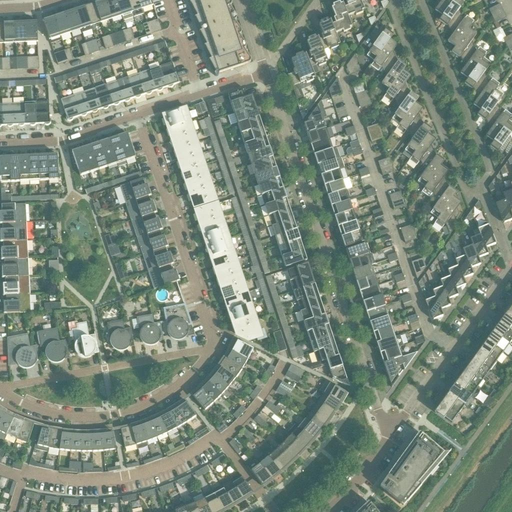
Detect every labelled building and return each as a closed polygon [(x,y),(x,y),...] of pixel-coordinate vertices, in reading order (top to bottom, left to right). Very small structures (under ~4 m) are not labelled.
[(95,3),(94,3),(101,23),(111,20),(104,0),(104,1),(100,2),(99,4),(96,5),(95,3)] [(105,0),(104,0),(111,20),(121,16),(115,0),(110,0),(110,1),(106,2),(105,0)] [(115,0),(121,16),(123,20),(133,17),(127,0),(115,0)] [(142,9),(138,0),(127,0),(133,17),(143,13),(142,9)] [(138,0),(142,9),(153,6),(152,4),(152,5),(150,0),(138,0)] [(215,73),(216,75),(248,64),(226,0),(187,0),(208,61),(214,73),(215,73)] [(342,3),(342,4),(352,28),(352,27),(348,17),(354,14),(355,16),(363,13),(362,11),(364,10),(364,11),(359,0),(346,0),(348,3),(343,5),(342,3)] [(438,21),(453,0),(436,0),(438,5),(434,11),(442,16),(438,21)] [(447,26),(449,31),(461,15),(458,10),(465,1),(464,0),(453,0),(438,21),(446,27),(447,26)] [(85,7),(84,7),(91,27),(101,23),(94,3),(94,4),(90,5),(89,8),(85,9),(85,7)] [(330,20),(339,44),(340,44),(335,34),(342,31),(343,33),(350,30),(350,28),(351,27),(351,28),(352,28),(342,4),(340,5),(339,3),(332,6),(333,8),(331,8),(336,20),(331,22),(330,20)] [(488,10),(491,17),(503,11),(499,4),(488,10)] [(75,10),(74,10),(80,30),(82,34),(92,30),(91,27),(84,7),(83,7),(84,8),(80,9),(79,11),(75,12),(75,10)] [(64,13),(64,14),(70,33),(80,30),(74,10),(73,10),(73,11),(70,12),(69,14),(65,16),(64,13)] [(503,11),(491,17),(495,24),(506,18),(503,11)] [(54,17),(53,17),(60,37),(70,33),(64,14),(63,14),(59,16),(58,18),(55,19),(54,17)] [(451,52),(451,53),(474,22),(466,16),(463,20),(461,15),(449,31),(451,36),(447,42),(454,48),(451,52)] [(60,37),(53,17),(53,18),(49,19),(48,21),(44,22),(44,20),(42,21),(43,22),(49,39),(48,39),(49,40),(50,44),(61,41),(60,37)] [(318,37),(317,37),(327,61),(323,51),(330,48),(331,50),(338,47),(337,45),(339,44),(339,45),(339,44),(330,20),(329,21),(328,22),(327,19),(319,22),(320,25),(319,25),(323,37),(318,39),(318,37)] [(157,20),(147,24),(150,34),(160,31),(161,31),(157,20)] [(15,23),(14,23),(15,44),(26,43),(25,22),(24,22),(24,25),(20,25),(19,23),(15,23)] [(26,22),(25,22),(26,43),(37,43),(37,41),(36,23),(37,23),(36,22),(35,22),(35,24),(31,24),(29,23),(26,23),(26,22)] [(460,57),(462,62),(473,47),(471,41),(476,35),(468,30),(474,22),(451,53),(459,58),(460,57)] [(4,23),(3,23),(4,44),(15,44),(14,23),(13,23),(13,25),(10,25),(8,24),(4,24),(4,23)] [(370,66),(393,35),(385,29),(384,30),(382,25),(378,30),(376,25),(368,35),(373,46),(366,56),(374,61),(370,66)] [(126,30),(116,34),(119,45),(130,41),(126,30)] [(116,34),(106,37),(109,48),(119,45),(116,34)] [(511,34),(502,39),(506,46),(511,43),(511,34)] [(381,67),(383,72),(395,57),(393,51),(397,45),(390,40),(393,35),(370,66),(378,72),(381,67)] [(305,54),(315,78),(311,68),(317,65),(318,67),(326,64),(325,62),(326,61),(327,62),(327,61),(317,37),(317,38),(315,39),(315,36),(307,39),(308,42),(306,42),(311,54),(306,56),(305,54)] [(464,84),(487,53),(479,47),(475,52),(473,47),(462,62),(464,68),(460,74),(467,79),(464,84)] [(68,62),(65,51),(54,54),(58,66),(58,65),(68,62)] [(315,78),(305,54),(305,55),(303,56),(302,53),(295,56),(296,59),(291,61),(295,72),(288,75),(287,75),(291,88),(292,87),(305,82),(306,84),(313,81),(312,79),(314,78),(315,78)] [(472,89),(475,94),(486,78),(484,73),(491,64),(483,58),(487,53),(464,84),(472,90),(472,89)] [(354,54),(346,67),(349,76),(360,72),(355,54),(354,54)] [(38,57),(27,58),(27,69),(38,69),(39,69),(38,57)] [(383,97),(406,66),(398,61),(397,62),(395,57),(383,72),(386,78),(381,84),(389,89),(383,97)] [(27,58),(16,59),(16,70),(27,69),(27,58)] [(16,59),(5,59),(6,70),(16,70),(16,59)] [(172,63),(159,67),(166,88),(167,88),(168,88),(169,88),(170,88),(171,88),(172,88),(172,87),(173,87),(173,86),(179,84),(172,63)] [(394,99),(396,104),(408,88),(405,83),(410,77),(402,71),(406,67),(406,66),(383,97),(391,103),(394,99)] [(159,67),(148,71),(155,92),(156,91),(157,92),(158,92),(159,92),(160,92),(161,91),(162,90),(162,89),(166,88),(159,67)] [(148,71),(138,74),(145,95),(146,95),(147,96),(148,96),(149,95),(150,95),(151,94),(151,93),(155,92),(148,71)] [(138,74),(127,78),(134,99),(135,98),(135,99),(136,99),(137,99),(138,99),(139,99),(139,98),(140,98),(140,97),(141,96),(145,95),(138,74)] [(127,78),(116,82),(123,102),(124,102),(125,103),(126,103),(127,103),(128,102),(129,101),(130,100),(134,99),(127,78)] [(476,115),(477,116),(499,84),(491,79),(488,83),(486,78),(475,94),(477,99),(472,105),(480,111),(476,115)] [(328,90),(331,98),(342,94),(337,79),(328,90)] [(116,82),(105,85),(112,106),(113,106),(114,106),(115,106),(116,106),(117,106),(118,105),(119,105),(119,104),(123,102),(116,82)] [(485,120),(487,125),(499,110),(497,104),(503,95),(496,89),(499,85),(499,84),(477,116),(484,121),(485,120)] [(105,85),(94,89),(101,110),(102,109),(103,110),(104,110),(105,110),(106,110),(107,109),(108,108),(108,107),(112,106),(105,85)] [(395,129),(396,129),(418,98),(411,92),(410,93),(408,88),(396,104),(398,109),(391,118),(399,124),(395,129)] [(94,89),(84,92),(90,113),(91,113),(92,113),(93,114),(94,114),(95,113),(96,113),(97,112),(97,111),(101,110),(94,89)] [(227,95),(234,114),(255,107),(252,96),(246,98),(244,90),(244,89),(227,95)] [(355,95),(357,102),(369,98),(367,91),(355,95)] [(84,92),(73,96),(80,117),(81,116),(81,117),(82,117),(83,117),(84,117),(85,117),(85,116),(86,116),(86,115),(86,114),(90,113),(84,92)] [(80,117),(73,96),(60,100),(66,116),(66,117),(66,118),(65,118),(66,119),(66,120),(66,121),(67,121),(68,122),(69,122),(70,122),(71,122),(71,121),(72,121),(73,120),(73,119),(80,117)] [(369,98),(357,102),(360,109),(371,105),(369,98)] [(407,130),(409,135),(420,120),(418,114),(423,108),(415,103),(419,98),(418,98),(396,129),(403,135),(407,130)] [(207,102),(212,117),(219,115),(214,99),(207,102)] [(305,129),(307,135),(326,129),(321,115),(325,114),(321,101),(306,121),(307,123),(304,124),(303,124),(304,127),(305,127),(306,127),(307,129),(306,129),(305,129)] [(48,102),(35,103),(36,125),(44,124),(44,125),(45,126),(46,126),(47,126),(48,126),(49,125),(50,124),(50,123),(50,122),(50,121),(50,120),(49,120),(48,102)] [(24,103),(13,104),(14,126),(18,126),(19,127),(20,127),(21,127),(22,127),(23,127),(23,126),(24,125),(25,125),(24,103)] [(35,103),(24,103),(25,125),(29,125),(30,126),(31,127),(32,127),(33,127),(34,126),(35,126),(35,125),(36,125),(35,103)] [(207,112),(204,103),(199,104),(202,114),(207,112)] [(13,104),(1,105),(2,126),(6,126),(7,127),(8,128),(9,128),(10,128),(11,127),(12,127),(13,126),(14,126),(13,104)] [(234,114),(237,124),(259,117),(255,107),(234,114)] [(166,129),(166,130),(191,122),(186,108),(180,111),(181,112),(176,114),(175,112),(163,116),(164,118),(163,119),(165,126),(167,126),(168,129),(166,129)] [(489,147),(511,116),(504,110),(501,115),(499,110),(487,125),(489,131),(485,137),(493,142),(489,147)] [(511,115),(511,116),(489,147),(497,153),(498,152),(500,157),(504,152),(506,157),(511,149),(511,142),(509,136),(511,132),(511,123),(509,121),(511,116),(511,115)] [(237,124),(241,134),(262,127),(259,117),(237,124)] [(408,160),(431,129),(423,124),(422,125),(420,120),(409,135),(411,140),(404,150),(412,155),(408,160)] [(170,140),(170,141),(194,133),(191,122),(166,130),(169,137),(170,137),(171,140),(170,140)] [(366,128),(369,136),(380,132),(378,125),(366,128)] [(207,128),(211,139),(215,138),(212,127),(207,128)] [(241,134),(244,145),(266,137),(262,127),(241,134)] [(308,140),(310,145),(329,139),(326,129),(307,135),(308,138),(308,137),(309,137),(310,139),(309,140),(309,139),(308,140)] [(419,161),(422,167),(433,151),(431,146),(435,140),(428,134),(431,130),(431,129),(408,160),(416,166),(419,161)] [(380,132),(369,136),(371,143),(383,139),(380,132)] [(173,151),(173,152),(198,143),(194,133),(170,141),(172,148),(174,148),(175,150),(173,151)] [(127,134),(118,137),(126,161),(135,158),(127,134)] [(118,137),(108,140),(116,164),(126,161),(118,137)] [(244,145),(247,155),(269,148),(266,137),(244,145)] [(211,139),(214,150),(219,148),(215,138),(211,139)] [(312,150),(314,156),(333,149),(329,139),(310,145),(311,148),(312,148),(312,147),(313,147),(314,149),(312,150)] [(108,140),(99,143),(107,167),(116,164),(108,140)] [(347,149),(345,152),(347,156),(353,154),(351,150),(360,148),(358,141),(349,144),(350,148),(347,149)] [(99,143),(90,146),(98,170),(107,167),(99,143)] [(177,162),(202,154),(198,143),(173,152),(176,159),(178,158),(179,161),(177,162)] [(90,146),(81,149),(89,173),(98,170),(90,146)] [(214,150),(218,161),(222,159),(219,148),(214,150)] [(247,155),(251,165),(272,158),(269,148),(247,155)] [(315,160),(317,166),(340,158),(336,148),(333,149),(314,156),(315,158),(316,157),(317,160),(316,160),(315,160)] [(89,173),(81,149),(72,152),(80,176),(89,173)] [(421,192),(444,161),(436,155),(435,156),(433,151),(422,167),(424,172),(417,181),(424,187),(421,192)] [(180,173),(181,173),(205,165),(202,154),(177,162),(179,169),(181,169),(182,172),(180,173)] [(57,155),(47,156),(48,181),(58,180),(57,155)] [(38,156),(28,157),(29,182),(39,181),(38,156)] [(47,156),(38,156),(39,181),(48,181),(47,156)] [(0,183),(10,183),(9,158),(0,157),(0,183)] [(18,157),(9,158),(10,183),(20,182),(18,157)] [(28,157),(18,157),(20,182),(29,182),(28,157)] [(251,165),(254,175),(276,168),(272,158),(251,165)] [(340,158),(317,166),(318,168),(320,168),(320,170),(319,170),(321,176),(339,170),(343,168),(340,158)] [(377,162),(380,169),(391,165),(389,158),(377,162)] [(218,161),(221,172),(226,170),(222,159),(218,161)] [(432,193),(434,198),(446,182),(444,177),(448,171),(440,166),(444,161),(421,192),(429,197),(432,193)] [(184,183),(184,184),(209,176),(205,165),(181,173),(183,180),(185,180),(186,183),(184,183)] [(391,165),(380,169),(382,176),(394,173),(391,165)] [(254,175),(258,186),(279,178),(276,168),(254,175)] [(221,172),(225,182),(230,181),(226,170),(221,172)] [(322,181),(324,186),(343,180),(339,170),(321,176),(321,179),(322,178),(323,178),(324,180),(323,181),(323,180),(322,181)] [(188,194),(188,195),(212,187),(209,176),(184,184),(187,191),(188,191),(189,194),(188,194)] [(258,186),(261,196),(283,189),(279,178),(258,186)] [(119,187),(125,204),(148,197),(142,179),(141,179),(142,179),(119,187)] [(325,191),(327,197),(346,190),(343,180),(324,186),(325,189),(325,188),(326,188),(327,191),(326,191),(325,191)] [(230,181),(225,182),(229,196),(234,194),(230,181)] [(434,223),(456,192),(449,187),(448,188),(446,182),(434,198),(436,203),(430,213),(437,218),(434,223)] [(502,194),(505,201),(510,212),(511,214),(511,213),(511,189),(510,184),(500,188),(503,194),(502,194)] [(212,187),(188,195),(190,202),(192,202),(194,208),(205,204),(205,202),(210,200),(210,202),(217,200),(212,187)] [(261,196),(264,206),(286,199),(283,189),(261,196)] [(329,201),(331,207),(350,200),(346,190),(327,197),(328,199),(329,199),(330,198),(331,201),(330,201),(329,201)] [(389,196),(391,203),(403,199),(400,192),(389,196)] [(456,192),(434,223),(442,229),(445,224),(449,235),(457,225),(455,220),(459,215),(456,209),(461,203),(453,197),(457,193),(456,192)] [(125,204),(131,221),(154,214),(148,197),(125,204)] [(264,206),(268,216),(289,209),(286,199),(264,206)] [(403,199),(391,203),(393,210),(405,206),(403,199)] [(332,211),(334,217),(353,211),(350,200),(331,207),(332,209),(333,209),(334,211),(333,211),(332,211)] [(505,201),(495,205),(503,224),(511,220),(511,215),(511,214),(510,212),(505,201)] [(1,205),(2,224),(26,223),(25,204),(2,205),(1,205)] [(198,225),(223,217),(218,204),(212,206),(212,208),(207,209),(207,208),(195,211),(196,213),(194,214),(197,221),(199,221),(199,224),(198,225)] [(268,216),(271,227),(293,219),(289,209),(268,216)] [(336,222),(338,227),(357,221),(353,211),(334,217),(335,220),(336,219),(337,219),(338,221),(336,222),(336,221),(336,222)] [(131,221),(136,238),(159,231),(154,214),(131,221)] [(201,235),(202,236),(226,228),(223,217),(198,225),(200,232),(202,232),(203,235),(201,235)] [(271,227),(275,237),(296,230),(293,219),(271,227)] [(339,232),(341,238),(360,231),(357,221),(338,227),(338,230),(339,230),(339,229),(340,229),(341,232),(340,232),(339,232)] [(2,224),(3,242),(27,241),(26,223),(2,224)] [(400,229),(402,236),(414,232),(411,225),(400,229)] [(477,230),(479,236),(480,236),(484,247),(485,247),(486,248),(495,245),(496,245),(488,225),(477,230)] [(205,246),(205,247),(230,239),(226,228),(202,236),(204,243),(206,243),(207,246),(205,246)] [(275,237),(278,247),(300,240),(296,230),(275,237)] [(360,231),(341,238),(342,240),(344,239),(344,242),(343,242),(342,242),(344,248),(366,241),(362,230),(360,231)] [(136,238),(142,255),(165,248),(159,231),(136,238)] [(414,232),(402,236),(404,243),(416,240),(414,232)] [(469,240),(472,246),(477,257),(478,259),(487,255),(488,255),(486,248),(485,247),(484,247),(480,236),(479,236),(469,240)] [(209,257),(209,258),(233,249),(230,239),(205,247),(207,254),(209,254),(210,257),(209,257)] [(278,247),(282,257),(303,250),(300,240),(278,247)] [(3,242),(4,260),(28,259),(27,241),(3,242)] [(348,259),(349,262),(370,255),(367,244),(345,251),(347,257),(348,257),(349,256),(350,259),(349,259),(348,259)] [(462,250),(464,256),(465,256),(469,267),(470,267),(471,269),(480,265),(481,265),(478,259),(477,257),(472,246),(462,250)] [(142,255),(148,272),(171,265),(165,248),(142,255)] [(212,268),(237,260),(233,249),(209,258),(211,265),(213,265),(214,267),(212,268)] [(303,250),(282,257),(285,268),(307,261),(303,250)] [(351,269),(352,272),(371,266),(375,264),(372,254),(370,255),(349,262),(351,267),(353,266),(353,269),(352,269),(351,269)] [(454,261),(457,267),(462,278),(462,277),(463,279),(472,276),(473,276),(473,275),(471,269),(470,267),(469,267),(465,256),(464,256),(454,261)] [(4,260),(5,278),(29,277),(28,259),(4,260)] [(411,263),(417,280),(426,268),(423,259),(411,263)] [(216,279),(241,271),(237,260),(212,268),(215,276),(216,275),(217,278),(216,279)] [(286,271),(290,281),(311,274),(308,264),(286,271)] [(171,265),(148,272),(154,290),(176,282),(171,265)] [(355,279),(356,282),(375,276),(371,266),(352,272),(354,278),(355,277),(356,277),(357,279),(356,280),(356,279),(355,279)] [(449,277),(450,277),(454,288),(455,288),(456,290),(465,286),(466,286),(463,279),(462,277),(462,278),(457,267),(447,271),(449,277)] [(219,290),(220,290),(244,282),(241,271),(216,279),(218,287),(220,286),(221,289),(219,290)] [(117,275),(119,282),(128,279),(125,272),(122,273),(117,275)] [(290,281),(293,292),(314,284),(311,274),(290,281)] [(358,290),(359,292),(378,286),(375,276),(356,282),(358,288),(358,287),(359,287),(360,289),(359,290),(358,290)] [(5,278),(5,296),(30,295),(29,277),(5,278)] [(439,281),(442,287),(447,298),(448,300),(458,296),(456,290),(455,288),(454,288),(450,277),(449,277),(439,281)] [(223,301),(248,293),(244,282),(220,290),(222,297),(224,297),(225,300),(223,301)] [(293,292),(296,302),(318,295),(314,284),(293,292)] [(362,300),(363,303),(382,296),(378,286),(359,292),(361,298),(362,298),(363,297),(364,300),(362,300)] [(432,291),(434,298),(435,297),(439,309),(440,308),(441,310),(450,306),(450,307),(451,306),(448,300),(447,298),(442,287),(432,291)] [(227,311),(227,312),(251,303),(248,293),(223,301),(226,308),(227,308),(228,311),(227,311)] [(30,295),(5,296),(6,314),(30,313),(30,295)] [(296,302),(300,312),(321,305),(318,295),(296,302)] [(365,310),(366,313),(385,307),(382,296),(363,303),(364,308),(365,308),(366,307),(367,310),(366,310),(365,310)] [(435,297),(434,298),(424,302),(427,310),(428,310),(432,321),(433,321),(433,320),(442,317),(443,317),(441,310),(440,308),(439,309),(435,297)] [(45,303),(45,311),(60,310),(59,303),(45,303)] [(230,322),(230,323),(243,318),(245,324),(257,320),(251,303),(227,312),(229,319),(231,319),(232,322),(230,322)] [(300,312),(303,322),(325,315),(321,305),(300,312)] [(167,334),(167,335),(168,336),(165,336),(165,337),(168,336),(169,338),(170,338),(172,340),(173,341),(175,341),(176,341),(178,341),(179,341),(180,341),(182,340),(184,339),(185,338),(186,337),(185,337),(194,335),(193,333),(184,306),(163,310),(163,311),(164,311),(167,327),(167,328),(167,329),(167,330),(167,331),(167,332),(167,333),(167,334)] [(368,320),(369,323),(388,317),(385,307),(366,313),(368,318),(370,318),(370,320),(369,320),(368,320)] [(136,342),(141,342),(142,343),(143,344),(144,345),(145,345),(147,346),(148,346),(150,347),(152,346),(153,346),(154,346),(156,345),(157,344),(158,343),(158,342),(163,341),(160,323),(159,323),(153,324),(151,315),(151,316),(135,319),(135,320),(138,319),(140,332),(139,333),(139,334),(139,335),(139,336),(139,337),(139,338),(140,340),(140,341),(136,342)] [(303,322),(307,333),(328,325),(325,315),(303,322)] [(511,320),(505,315),(498,324),(511,333),(511,320)] [(372,331),(373,333),(392,327),(388,317),(369,323),(371,329),(372,329),(372,328),(373,328),(374,330),(373,331),(372,331)] [(243,318),(230,323),(233,330),(235,330),(236,333),(236,335),(248,341),(256,338),(257,341),(266,338),(263,329),(260,330),(257,320),(245,324),(243,318)] [(110,341),(110,342),(110,343),(110,344),(110,345),(111,346),(107,347),(107,348),(111,347),(112,348),(112,349),(113,349),(115,350),(116,351),(117,352),(118,352),(120,352),(121,352),(122,352),(124,351),(126,351),(127,350),(128,349),(129,348),(134,347),(130,328),(124,330),(122,320),(121,320),(121,322),(106,325),(108,325),(110,337),(110,338),(110,339),(110,340),(110,341)] [(79,357),(81,358),(82,358),(83,358),(85,359),(87,359),(88,358),(90,357),(91,357),(92,356),(93,355),(93,354),(98,353),(95,335),(94,335),(88,336),(86,324),(76,326),(71,327),(72,331),(70,331),(70,332),(72,332),(75,344),(74,345),(74,346),(74,347),(74,348),(74,349),(74,350),(74,351),(75,351),(75,352),(75,353),(71,354),(71,355),(76,354),(77,355),(78,356),(78,357),(79,357)] [(511,333),(498,324),(492,332),(509,345),(511,340),(511,333)] [(307,333),(310,343),(332,336),(328,325),(307,333)] [(375,341),(376,344),(395,337),(392,327),(373,333),(375,339),(376,338),(377,341),(376,341),(375,341)] [(64,360),(69,359),(66,340),(65,340),(59,341),(56,328),(56,329),(56,330),(37,333),(37,334),(38,334),(41,347),(45,346),(45,350),(45,351),(45,352),(45,353),(45,354),(45,355),(45,356),(45,357),(46,359),(42,359),(42,360),(46,359),(47,360),(48,361),(50,363),(51,363),(52,363),(53,364),(55,364),(56,364),(57,364),(58,364),(59,364),(61,363),(62,362),(63,362),(63,361),(64,360)] [(273,334),(279,353),(286,350),(280,332),(273,334)] [(492,332),(486,341),(502,353),(509,345),(492,332)] [(21,369),(22,369),(23,369),(24,369),(25,370),(27,370),(29,369),(31,369),(32,368),(33,367),(34,367),(35,366),(34,365),(40,364),(36,346),(35,346),(29,347),(27,334),(26,334),(27,335),(8,339),(9,366),(17,365),(18,365),(18,366),(19,367),(20,368),(21,369)] [(310,343),(313,353),(335,346),(332,336),(310,343)] [(379,351),(380,354),(399,348),(403,346),(400,336),(395,337),(376,344),(378,349),(379,349),(380,348),(381,351),(379,351)] [(232,347),(230,350),(247,360),(250,355),(253,350),(232,339),(229,346),(230,345),(232,347)] [(486,341),(479,350),(496,362),(502,353),(486,341)] [(312,371),(319,368),(317,363),(338,356),(335,346),(313,353),(317,363),(305,367),(312,371)] [(382,361),(383,364),(402,358),(401,357),(402,357),(399,348),(380,354),(381,359),(382,359),(383,359),(384,361),(383,362),(383,361),(382,361)] [(227,354),(225,358),(242,370),(245,365),(247,360),(230,350),(227,354)] [(290,352),(292,360),(298,358),(295,350),(290,352)] [(479,350),(473,359),(490,371),(496,362),(479,350)] [(402,358),(383,364),(383,365),(384,364),(385,364),(386,366),(385,367),(384,366),(384,367),(391,388),(399,377),(398,377),(395,367),(402,365),(404,370),(403,371),(417,353),(417,352),(402,357),(401,357),(402,358)] [(317,363),(319,368),(328,365),(332,380),(345,386),(346,386),(347,386),(347,385),(348,385),(348,384),(341,364),(338,356),(317,363)] [(222,363),(219,367),(235,379),(239,374),(242,370),(225,358),(222,363)] [(473,359),(466,367),(483,380),(490,371),(473,359)] [(293,376),(292,379),(293,380),(292,381),(297,384),(300,379),(304,372),(290,365),(287,372),(293,374),(292,376),(293,376)] [(216,371),(213,374),(228,387),(232,383),(235,379),(219,367),(216,371)] [(466,367),(460,376),(477,388),(483,380),(466,367)] [(291,378),(292,379),(293,376),(292,376),(293,374),(287,372),(285,377),(290,380),(291,378)] [(210,378),(206,382),(221,396),(225,392),(228,387),(213,374),(210,378)] [(460,376),(454,385),(471,397),(477,388),(460,376)] [(318,390),(323,393),(340,404),(340,403),(345,394),(346,394),(345,394),(346,393),(339,389),(339,388),(323,381),(318,390)] [(203,385),(199,389),(213,404),(217,400),(221,396),(206,382),(203,385)] [(454,385),(447,394),(464,406),(471,397),(454,385)] [(281,394),(282,395),(284,392),(283,392),(283,390),(278,387),(275,392),(280,395),(281,394)] [(213,404),(199,389),(195,392),(191,396),(204,411),(209,407),(213,404)] [(493,391),(489,397),(492,399),(498,395),(493,391)] [(323,393),(317,402),(334,413),(333,413),(339,404),(340,404),(323,393)] [(447,394),(441,402),(458,414),(464,406),(447,394)] [(180,404),(176,407),(186,423),(191,420),(196,417),(185,401),(180,404)] [(270,409),(272,410),(273,408),(272,407),(273,406),(268,402),(265,407),(270,410),(270,409)] [(317,402),(311,411),(327,423),(327,422),(333,413),(333,414),(334,413),(317,402)] [(458,414),(441,402),(434,412),(435,412),(434,414),(443,420),(444,418),(451,424),(458,414)] [(172,410),(167,412),(177,429),(181,426),(186,423),(176,407),(172,410)] [(273,408),(272,410),(273,411),(272,412),(276,415),(280,411),(275,407),(274,409),(273,408)] [(479,408),(475,414),(480,417),(484,412),(479,408)] [(311,411),(305,419),(320,432),(320,431),(326,423),(327,423),(311,411)] [(163,415),(158,417),(167,434),(172,432),(177,429),(167,412),(163,415)] [(0,432),(1,433),(6,436),(14,417),(10,415),(6,413),(0,422),(0,432)] [(259,423),(260,424),(262,422),(261,421),(261,420),(257,416),(253,420),(258,424),(259,423)] [(11,438),(16,440),(23,421),(19,420),(14,417),(6,436),(11,438)] [(154,419),(149,421),(157,439),(162,436),(167,434),(158,417),(154,419)] [(305,419),(298,428),(313,440),(312,440),(319,432),(320,432),(305,419)] [(23,421),(16,440),(21,442),(27,444),(33,425),(28,423),(23,421)] [(145,423),(140,424),(146,443),(152,441),(157,439),(149,421),(145,423)] [(262,422),(260,424),(261,425),(260,426),(264,430),(268,426),(264,422),(263,423),(262,422)] [(131,427),(136,446),(137,451),(143,449),(148,447),(146,443),(140,424),(135,426),(131,427)] [(223,425),(216,430),(220,434),(228,428),(227,428),(226,429),(223,425)] [(288,433),(291,435),(305,449),(305,448),(312,440),(313,441),(313,440),(298,428),(295,425),(288,433)] [(130,447),(136,446),(131,427),(126,429),(120,430),(124,449),(130,447)] [(47,429),(42,428),(37,445),(35,445),(34,449),(47,453),(48,449),(52,430),(47,429)] [(194,436),(195,438),(197,441),(206,435),(208,434),(210,432),(207,428),(203,430),(194,436)] [(246,437),(247,437),(249,436),(248,435),(249,434),(245,429),(240,433),(245,437),(246,437)] [(54,450),(59,451),(62,432),(57,431),(52,430),(48,449),(54,450)] [(64,451),(70,452),(72,433),(67,432),(62,432),(59,451),(64,451)] [(107,432),(101,433),(103,452),(109,451),(115,450),(112,432),(107,432)] [(75,452),(81,453),(82,433),(77,433),(72,433),(70,452),(75,452)] [(82,433),(81,453),(87,453),(92,453),(91,433),(86,434),(82,433)] [(96,433),(91,433),(92,453),(98,452),(103,452),(101,433),(96,433)] [(291,435),(283,443),(297,457),(305,449),(291,435)] [(416,442),(389,478),(387,476),(379,487),(384,490),(385,488),(388,490),(386,493),(399,505),(404,499),(407,502),(406,502),(407,502),(421,486),(417,484),(443,454),(421,435),(420,436),(422,437),(418,443),(416,442)] [(249,436),(247,437),(248,439),(247,439),(251,444),(255,440),(251,436),(250,437),(249,436)] [(197,441),(195,438),(188,442),(190,445),(189,446),(197,441)] [(228,443),(237,454),(240,452),(231,441),(228,443)] [(283,443),(276,451),(289,465),(297,457),(283,443)] [(276,451),(268,458),(280,473),(281,473),(280,472),(288,465),(289,465),(276,451)] [(264,454),(256,460),(272,480),(272,479),(280,472),(280,473),(268,458),(264,454)] [(222,456),(216,460),(220,465),(224,461),(221,457),(222,456)] [(220,465),(216,460),(210,464),(212,463),(215,468),(220,465)] [(272,480),(256,460),(247,467),(262,487),(263,487),(263,486),(271,480),(272,480)] [(11,468),(20,471),(22,466),(14,463),(13,469),(11,468)] [(239,474),(230,480),(242,500),(243,500),(242,500),(251,494),(252,494),(252,493),(239,474)] [(230,480),(221,486),(223,489),(233,506),(242,500),(242,501),(242,500),(230,480)] [(8,496),(12,497),(16,483),(13,482),(8,496)] [(221,486),(212,491),(214,494),(223,511),(232,506),(233,506),(223,489),(221,486)] [(212,491),(202,496),(204,499),(210,511),(220,511),(222,511),(223,511),(214,494),(212,491)] [(202,496),(193,500),(194,503),(198,511),(210,511),(204,499),(202,496)] [(193,500),(183,504),(185,508),(186,511),(198,511),(194,503),(193,500)]
